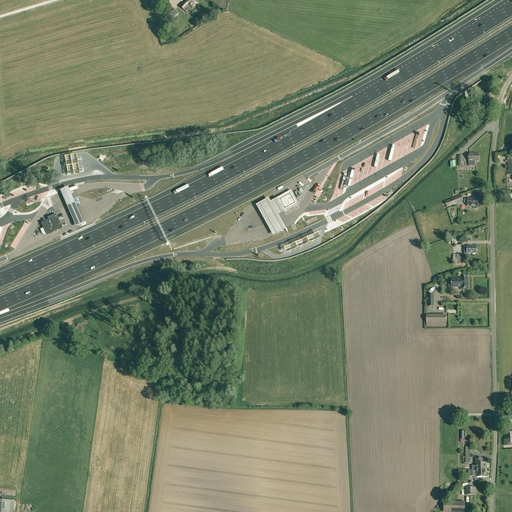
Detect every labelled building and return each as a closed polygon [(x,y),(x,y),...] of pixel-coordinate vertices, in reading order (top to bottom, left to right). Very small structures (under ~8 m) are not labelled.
[(198,2),(195,0),(185,0),(180,6),(184,10),(188,6),(192,9),(198,2)] [(166,16),(170,21),(178,14),(174,9),(166,16)] [(76,153),(64,155),(65,157),(66,167),(68,175),(68,176),(80,174),(80,173),(76,155),(76,153)] [(469,154),(469,161),(469,166),(475,166),(475,161),(479,161),(479,154),(469,154)] [(338,179),(345,175),(343,173),(332,179),(334,183),(339,180),(338,179)] [(34,185),(21,190),(23,195),(35,190),(34,185)] [(67,186),(59,189),(65,203),(73,199),(67,186)] [(285,211),(298,204),(291,191),(290,190),(277,198),(284,212),(285,211)] [(445,202),(447,208),(464,201),(461,195),(445,202)] [(271,235),(285,228),(278,214),(285,211),(277,197),(270,201),(267,197),(255,204),(271,235)] [(73,199),(65,203),(76,229),(85,225),(73,199)] [(474,208),(475,209),(476,209),(477,208),(478,207),(478,206),(479,206),(479,199),(465,199),(465,203),(468,203),(468,206),(474,206),(474,207),(474,208)] [(41,223),(46,235),(61,229),(56,216),(55,214),(47,218),(48,220),(41,223)] [(320,238),(318,232),(284,247),(286,253),(320,238)] [(468,288),(468,277),(461,277),(462,279),(451,279),(452,287),(462,287),(462,289),(468,288)] [(427,327),(446,326),(446,315),(427,315),(427,327)] [(472,469),(487,469),(487,463),(483,463),(482,458),(476,458),(476,466),(472,466),(472,469)] [(487,472),(487,469),(472,469),(472,472),(472,476),(476,476),(476,477),(487,477),(487,475),(487,472)] [(475,495),(475,487),(466,487),(466,495),(475,495)] [(13,511),(14,502),(0,500),(0,511),(13,511)] [(444,502),(443,511),(464,511),(465,502),(444,502)]
